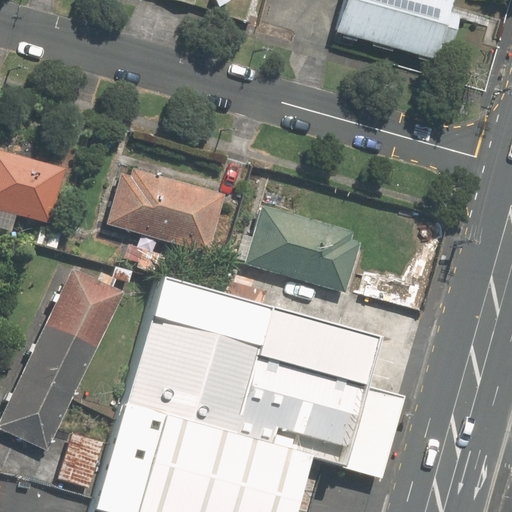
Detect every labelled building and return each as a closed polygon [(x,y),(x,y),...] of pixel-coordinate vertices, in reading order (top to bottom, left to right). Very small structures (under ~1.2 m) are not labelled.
[(453,9),(455,0),(346,0),(338,30),(439,59),(444,42),(454,45),(464,12),(453,9)] [(49,223),(65,166),(0,147),(0,228),(14,232),(18,217),(40,223),(35,242),(58,248),(64,227),(49,223)] [(208,250),(226,194),(135,165),(132,176),(122,173),(106,224),(128,232),(120,258),(167,273),(177,240),(208,250)] [(351,240),(353,232),(262,207),(254,236),(232,230),(225,255),(348,289),(361,243),(351,240)] [(97,279),(72,267),(0,423),(0,429),(49,452),(124,291),(113,286),(117,278),(128,283),(133,271),(116,266),(112,277),(101,272),(97,279)] [(385,354),(151,286),(90,495),(84,511),(279,511),(280,508),(293,465),(348,481),(385,354)] [(87,485),(101,440),(72,431),(58,476),(87,485)]
